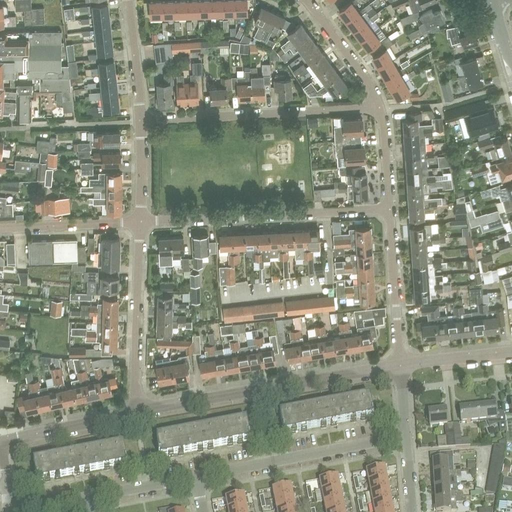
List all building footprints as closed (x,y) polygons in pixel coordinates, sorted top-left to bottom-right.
[(31,8),(30,0),(15,0),(16,10),(24,9),(25,24),(45,23),(44,8),(31,8)] [(211,15),(211,0),(198,1),(199,15),(211,15)] [(223,15),(222,0),(219,0),(211,0),(211,15),(212,29),(216,29),(216,15),(223,15)] [(234,0),(222,0),(223,15),(228,14),(235,14),(234,0)] [(248,14),(247,0),(234,0),(235,14),(248,14)] [(346,21),(358,12),(353,6),(359,0),(353,0),(350,2),(339,11),(346,21)] [(395,0),(392,2),(390,2),(392,6),(394,9),(409,3),(413,13),(426,8),(425,5),(436,0),(395,0)] [(187,16),(186,1),(174,2),(175,16),(187,16)] [(199,15),(198,1),(186,1),(187,16),(199,15)] [(163,17),(162,2),(150,2),(150,17),(163,17)] [(175,16),(174,2),(162,2),(163,17),(175,16)] [(109,17),(107,4),(93,6),(95,18),(109,17)] [(354,30),(365,22),(360,16),(370,7),(368,4),(358,12),(346,21),(354,30)] [(21,18),(15,18),(15,16),(4,17),(3,5),(0,5),(0,25),(22,25),(21,18)] [(73,8),(64,9),(65,19),(74,18),(73,8)] [(261,40),(274,13),(262,8),(255,22),(260,24),(254,37),(260,40),(261,40)] [(427,32),(436,30),(433,25),(445,20),(441,10),(434,13),(431,10),(423,13),(420,16),(423,20),(421,21),(418,24),(420,28),(408,33),(411,39),(427,32)] [(279,33),(286,19),(274,13),(261,40),(260,40),(258,44),(264,47),(272,30),(279,33)] [(418,13),(401,20),(404,26),(418,20),(419,17),(418,13)] [(373,22),(378,17),(375,14),(370,18),(373,22)] [(110,28),(109,17),(95,18),(96,30),(110,28)] [(361,40),(372,32),(365,22),(354,30),(361,40)] [(401,22),(397,24),(401,31),(398,32),(400,36),(406,32),(401,22)] [(276,53),(279,56),(283,54),(282,53),(284,51),(285,51),(289,48),(290,49),(308,35),(300,24),(288,33),(291,38),(281,46),(282,48),(276,53)] [(244,29),(240,27),(235,37),(240,39),(244,29)] [(464,49),(479,44),(475,29),(460,34),(458,27),(447,29),(447,38),(450,37),(452,44),(462,41),(464,49)] [(111,40),(110,28),(96,30),(96,35),(97,42),(111,40)] [(0,84),(2,84),(3,78),(7,78),(11,78),(11,81),(11,87),(16,87),(16,89),(20,89),(29,89),(61,89),(64,112),(73,111),(70,84),(70,78),(68,66),(61,66),(61,34),(29,34),(29,32),(0,31),(0,84)] [(368,50),(380,42),(372,32),(361,40),(368,50)] [(252,38),(244,34),(240,42),(250,43),(252,38)] [(290,49),(293,54),(300,49),(303,54),(316,45),(308,35),(290,49)] [(111,40),(97,42),(91,42),(92,50),(98,49),(98,54),(113,53),(111,40)] [(229,48),(229,40),(200,42),(201,52),(201,54),(208,53),(208,49),(229,48)] [(201,52),(200,42),(172,44),(172,54),(201,52)] [(249,44),(235,43),(234,53),(248,54),(249,44)] [(73,44),(66,45),(68,62),(75,61),(73,44)] [(172,54),(172,44),(165,44),(154,46),(156,65),(167,64),(173,63),(172,61),(172,54)] [(311,64),(323,55),(316,45),(303,54),(311,64)] [(279,56),(276,53),(272,48),(269,48),(270,61),(283,60),(279,56)] [(373,57),(379,68),(391,61),(385,50),(373,57)] [(284,62),(288,60),(283,54),(279,56),(283,60),(284,62)] [(311,64),(319,74),(331,65),(323,55),(311,64)] [(480,70),(478,65),(485,63),(483,56),(476,58),(476,57),(459,63),(460,64),(461,67),(462,67),(465,74),(465,75),(480,70)] [(441,64),(443,70),(460,64),(459,63),(458,59),(441,64)] [(68,66),(70,78),(77,77),(78,77),(77,61),(75,61),(68,62),(68,66)] [(115,73),(114,61),(99,62),(100,68),(91,69),(92,76),(101,75),(115,73)] [(391,61),(379,68),(385,78),(397,71),(395,67),(391,61)] [(178,103),(198,102),(197,82),(196,82),(195,75),(202,74),(201,62),(192,62),(192,74),(190,74),(190,83),(184,83),(183,75),(176,75),(178,103)] [(270,76),(270,64),(262,65),(262,76),(270,76)] [(299,72),(300,72),(306,68),(303,64),(292,72),(295,75),(299,72)] [(326,84),(339,75),(331,65),(319,74),(326,84)] [(264,84),(271,83),(270,76),(262,76),(257,76),(257,68),(251,68),(251,69),(253,99),(265,99),(264,84)] [(435,78),(431,68),(425,70),(429,80),(435,78)] [(239,100),(253,99),(251,69),(246,69),(246,75),(237,75),(239,100)] [(469,88),(484,83),(480,70),(465,75),(465,74),(459,76),(463,89),(469,88)] [(391,88),(403,81),(397,71),(385,78),(391,88)] [(116,85),(115,73),(101,75),(102,87),(116,85)] [(280,98),(292,97),(290,79),(285,79),(285,75),(275,75),(275,90),(279,90),(280,98)] [(307,85),(303,89),(309,96),(321,95),(323,95),(323,94),(330,89),(334,95),(346,85),(339,75),(326,84),(317,90),(316,88),(311,82),(307,85)] [(165,84),(158,85),(159,105),(171,104),(170,90),(172,90),(172,78),(165,78),(165,84)] [(222,89),(210,90),(211,102),(227,101),(227,90),(232,90),(231,78),(222,79),(222,89)] [(397,99),(409,92),(403,81),(391,88),(397,99)] [(449,82),(441,84),(444,91),(451,89),(449,82)] [(118,97),(116,85),(102,87),(103,92),(89,94),(90,100),(103,99),(118,97)] [(0,96),(4,97),(4,98),(16,99),(17,92),(4,91),(5,87),(0,87),(0,96)] [(20,89),(20,121),(29,121),(29,89),(20,89)] [(0,105),(3,105),(3,107),(16,108),(16,103),(3,102),(4,98),(4,97),(0,96),(0,105)] [(119,109),(118,97),(103,99),(104,106),(86,108),(87,117),(92,116),(92,118),(102,117),(102,111),(119,109)] [(498,128),(492,108),(478,112),(476,104),(444,113),(447,122),(464,117),(470,136),(498,128)] [(0,115),(2,115),(2,114),(9,115),(9,113),(16,113),(16,108),(3,107),(3,105),(0,105),(0,115)] [(432,119),(433,124),(418,126),(417,120),(422,120),(421,113),(409,114),(410,120),(404,121),(405,129),(405,133),(444,131),(442,118),(432,119)] [(364,133),(363,119),(344,120),(344,126),(336,127),(336,133),(335,133),(335,142),(351,141),(351,134),(364,133)] [(103,133),(103,134),(96,134),(96,131),(89,132),(90,143),(77,144),(78,151),(90,150),(90,151),(91,151),(91,146),(120,144),(119,132),(103,133)] [(426,144),(425,136),(444,135),(444,131),(405,133),(406,138),(405,138),(406,146),(426,144)] [(494,146),(491,138),(478,142),(480,149),(494,146)] [(495,143),(497,148),(490,150),(493,160),(500,158),(499,155),(511,151),(508,139),(495,143)] [(2,156),(11,157),(12,149),(3,148),(4,141),(0,140),(0,156),(2,157),(2,156)] [(40,162),(47,163),(48,151),(49,143),(50,141),(37,140),(36,152),(41,153),(40,162)] [(366,161),(365,147),(352,148),(351,141),(335,142),(336,151),(338,151),(338,157),(347,156),(347,162),(366,161)] [(426,151),(426,144),(406,146),(406,153),(407,153),(407,158),(434,156),(434,150),(426,151)] [(103,159),(103,165),(121,165),(120,152),(103,153),(94,153),(94,159),(103,159)] [(434,156),(407,158),(407,162),(407,170),(427,169),(427,161),(434,161),(434,156)] [(0,162),(0,170),(30,174),(31,166),(36,167),(39,163),(31,162),(15,160),(14,168),(6,167),(6,163),(0,162)] [(511,160),(505,163),(505,161),(491,166),(491,167),(487,168),(486,163),(471,167),(474,176),(492,171),(493,171),(494,174),(498,173),(501,181),(510,178),(509,176),(511,174),(511,160)] [(39,167),(37,180),(45,181),(45,179),(47,163),(40,162),(40,163),(39,163),(39,167)] [(367,181),(367,173),(362,173),(362,165),(339,167),(340,174),(341,175),(345,175),(346,182),(339,183),(340,187),(367,185),(366,181),(367,181)] [(427,169),(407,170),(408,178),(409,182),(436,180),(435,176),(435,174),(428,175),(427,169)] [(121,173),(108,173),(99,173),(99,179),(90,179),(90,186),(93,186),(120,186),(120,182),(121,182),(121,173)] [(409,187),(408,187),(409,194),(422,193),(422,194),(430,193),(429,187),(443,186),(443,189),(453,189),(451,179),(444,180),(436,180),(409,182),(409,187)] [(0,191),(18,193),(19,182),(1,182),(0,190),(0,191)] [(368,198),(368,190),(367,190),(367,185),(340,187),(339,187),(340,188),(340,193),(347,192),(348,199),(368,198)] [(511,197),(511,185),(508,187),(499,190),(494,192),(493,188),(481,191),(483,198),(493,194),(493,195),(495,196),(500,194),(502,200),(511,197)] [(121,199),(121,191),(120,191),(120,186),(93,186),(93,191),(101,191),(101,198),(121,198),(121,199)] [(335,195),(335,193),(340,193),(340,188),(321,190),(313,190),(314,201),(321,201),(321,196),(335,195)] [(442,205),(441,198),(423,199),(422,194),(422,193),(409,194),(410,202),(410,207),(437,205),(442,205)] [(511,197),(502,200),(502,201),(504,201),(506,207),(505,207),(506,212),(511,210),(511,197)] [(62,198),(48,199),(49,214),(63,213),(62,198)] [(123,204),(121,204),(121,203),(121,199),(121,198),(101,198),(93,198),(93,204),(93,205),(108,205),(108,215),(120,215),(120,211),(121,211),(121,210),(123,210),(124,208),(124,205),(123,204)] [(469,218),(468,211),(466,203),(457,204),(455,204),(456,219),(468,218),(469,218)] [(424,218),(424,213),(424,212),(434,212),(434,210),(438,210),(437,205),(410,207),(411,211),(410,211),(411,219),(424,218)] [(473,210),(468,211),(469,218),(468,218),(471,227),(489,221),(501,217),(499,211),(497,210),(487,214),(487,213),(475,217),(473,210)] [(503,225),(501,217),(489,221),(491,229),(503,225)] [(446,237),(446,233),(432,234),(432,224),(424,225),(424,226),(411,227),(412,235),(413,240),(446,237)] [(370,240),(370,236),(371,236),(370,228),(357,229),(357,235),(350,236),(350,237),(343,237),(334,237),(334,243),(354,241),(354,242),(370,240)] [(320,250),(319,230),(312,230),(312,231),(307,232),(308,244),(309,265),(313,264),(312,258),(313,258),(313,251),(320,250)] [(295,244),(295,231),(287,232),(287,233),(282,233),(283,246),(284,261),(285,279),(291,279),(290,273),(289,273),(288,253),(289,253),(289,251),(295,251),(296,251),(295,244)] [(308,244),(307,232),(302,232),(302,231),(295,231),(295,244),(296,251),(295,251),(295,253),(303,252),(303,260),(304,260),(304,265),(309,265),(308,244)] [(279,261),(284,261),(283,246),(282,233),(278,233),(278,232),(269,233),(270,246),(270,253),(271,258),(279,258),(279,261)] [(270,246),(269,233),(262,233),(262,234),(257,234),(258,247),(259,262),(260,282),(265,282),(264,262),(271,261),(271,258),(270,253),(270,246)] [(246,248),(245,234),(237,234),(238,235),(233,236),(234,248),(234,249),(239,249),(246,248)] [(258,247),(257,234),(253,235),(253,234),(245,234),(246,248),(251,248),(252,262),(259,262),(258,247)] [(234,248),(233,236),(228,236),(228,235),(220,236),(221,249),(227,248),(227,249),(228,249),(228,255),(229,267),(226,267),(227,284),(235,284),(234,263),(233,249),(234,249),(234,248)] [(192,237),(194,268),(202,267),(201,254),(209,254),(208,236),(192,237)] [(184,252),(183,237),(171,238),(172,259),(181,259),(180,253),(184,252)] [(428,251),(428,245),(433,245),(432,243),(446,242),(446,237),(413,240),(413,244),(412,244),(413,252),(426,251),(428,251)] [(119,253),(120,239),(103,238),(103,252),(119,253)] [(172,259),(171,238),(159,238),(160,266),(173,265),(172,259)] [(72,265),(78,265),(78,262),(86,262),(85,247),(77,247),(77,240),(28,241),(29,263),(72,262),(72,265)] [(372,253),(371,245),(370,240),(354,242),(354,241),(334,243),(335,249),(344,248),(344,247),(351,246),(351,247),(357,247),(358,248),(359,254),(372,253)] [(511,248),(509,241),(498,245),(500,252),(511,248)] [(210,244),(212,254),(220,253),(218,242),(210,244)] [(15,266),(14,244),(7,244),(8,265),(15,266)] [(434,257),(427,257),(426,251),(413,252),(413,260),(414,260),(414,264),(443,262),(443,257),(434,258),(434,257)] [(119,253),(103,252),(98,252),(97,266),(119,267),(119,253)] [(372,265),(372,260),(373,260),(372,253),(359,254),(359,260),(358,260),(352,260),(352,261),(344,262),(345,267),(372,265)] [(480,259),(480,260),(478,261),(480,272),(482,271),(482,272),(489,271),(488,265),(494,263),(492,256),(480,259)] [(475,260),(470,260),(470,261),(467,261),(468,270),(476,269),(475,260)] [(434,275),(433,269),(447,268),(446,262),(443,262),(414,264),(415,269),(414,269),(415,277),(434,275)] [(374,277),(373,269),(372,269),(372,265),(345,267),(336,268),(337,273),(353,272),(353,273),(358,273),(359,278),(374,277)] [(491,271),(489,271),(482,272),(485,284),(494,282),(491,271)] [(28,273),(18,272),(20,280),(20,285),(27,285),(28,273)] [(87,281),(95,281),(94,294),(102,294),(102,290),(118,290),(118,289),(120,290),(121,288),(121,284),(120,283),(118,282),(118,277),(98,277),(98,272),(87,272),(87,281)] [(482,283),(480,272),(474,273),(476,284),(482,283)] [(200,286),(200,274),(190,275),(191,287),(200,286)] [(451,286),(451,282),(442,282),(442,275),(434,275),(415,277),(415,284),(416,284),(416,289),(451,286)] [(374,289),(373,285),(374,285),(374,277),(359,278),(359,284),(354,285),(354,286),(347,287),(347,286),(336,287),(336,292),(347,291),(374,289)] [(511,285),(508,287),(506,279),(502,280),(505,288),(507,294),(511,292),(511,285)] [(160,290),(173,291),(173,282),(161,282),(160,290)] [(482,294),(481,284),(469,285),(470,296),(482,295),(482,294)] [(431,300),(431,294),(436,294),(436,292),(451,291),(451,286),(416,289),(416,294),(415,294),(414,295),(414,302),(416,304),(425,303),(425,301),(430,301),(430,300),(431,300)] [(375,302),(375,294),(374,294),(374,289),(347,291),(336,292),(336,297),(347,296),(347,298),(354,297),(355,304),(362,303),(362,307),(371,306),(371,302),(375,302)] [(499,330),(498,324),(505,324),(504,309),(489,311),(487,293),(482,294),(482,295),(483,304),(485,317),(486,331),(491,330),(491,331),(499,330)] [(171,309),(178,309),(179,304),(179,303),(172,302),(172,296),(159,296),(158,304),(159,304),(159,308),(171,308),(171,309)] [(116,311),(117,306),(118,299),(104,298),(104,304),(97,304),(97,306),(81,305),(81,310),(116,311)] [(474,333),(473,319),(472,319),(471,313),(464,313),(462,299),(458,300),(458,302),(460,320),(462,333),(466,333),(466,334),(474,333)] [(462,333),(460,320),(458,302),(453,302),(454,315),(453,315),(454,322),(449,322),(448,322),(450,336),(457,335),(457,334),(462,333)] [(486,331),(485,317),(483,304),(477,305),(478,319),(473,319),(474,333),(482,332),(482,331),(486,331)] [(450,336),(448,322),(449,322),(448,315),(440,316),(439,305),(434,306),(437,336),(442,336),(450,336)] [(437,336),(434,306),(423,307),(423,314),(428,314),(430,324),(424,325),(424,323),(417,324),(418,334),(423,334),(423,339),(425,340),(432,340),(433,338),(433,337),(437,336)] [(172,321),(172,315),(171,315),(171,309),(171,308),(159,308),(158,308),(158,316),(159,316),(159,321),(172,321)] [(373,346),(372,336),(377,335),(375,325),(364,327),(363,319),(373,318),(373,309),(354,311),(358,335),(359,334),(361,347),(365,346),(365,347),(373,346)] [(116,311),(81,310),(81,315),(97,315),(97,323),(117,323),(117,316),(116,316),(116,311)] [(344,350),(349,349),(346,336),(344,323),(342,313),(337,313),(340,331),(339,332),(340,338),(334,339),(337,352),(344,351),(344,350)] [(282,319),(276,320),(278,332),(285,331),(283,324),(282,319)] [(171,334),(171,328),(178,328),(178,326),(185,326),(185,328),(192,328),(192,322),(190,322),(172,321),(159,321),(158,325),(157,333),(171,334)] [(359,334),(358,335),(353,336),(351,329),(350,329),(349,322),(344,323),(346,336),(349,349),(353,348),(353,349),(361,348),(361,347),(359,334)] [(117,331),(117,323),(97,323),(97,330),(89,330),(87,330),(87,328),(72,328),(72,335),(86,335),(116,336),(116,331),(117,331)] [(233,333),(232,324),(220,326),(221,334),(233,333)] [(325,353),(322,340),(320,326),(314,327),(315,335),(308,336),(309,343),(310,343),(313,356),(321,355),(321,354),(325,353)] [(337,352),(334,339),(329,340),(327,333),(326,333),(325,326),(320,326),(322,340),(325,353),(329,353),(337,352)] [(287,347),(286,347),(288,360),(296,359),(296,358),(300,357),(296,331),(290,332),(292,342),(287,342),(287,347)] [(313,356),(310,343),(309,343),(304,344),(303,337),(302,338),(300,331),(296,331),(300,357),(305,357),(313,356)] [(251,367),(248,346),(240,347),(238,332),(233,333),(234,339),(236,355),(239,368),(243,367),(243,368),(251,367)] [(227,371),(223,350),(217,351),(214,333),(208,334),(210,345),(210,346),(215,372),(219,371),(219,372),(227,371)] [(116,348),(116,340),(116,336),(86,335),(86,340),(89,340),(97,340),(97,342),(100,342),(99,348),(116,348)] [(193,341),(193,353),(201,353),(200,335),(192,336),(193,341)] [(268,364),(275,362),(272,343),(271,343),(271,342),(266,343),(265,336),(259,338),(263,364),(268,363),(268,364)] [(263,364),(259,338),(254,338),(255,345),(248,346),(251,367),(259,365),(263,364)] [(0,349),(9,350),(10,341),(0,339),(0,349)] [(234,369),(239,368),(236,355),(234,339),(229,340),(231,347),(224,349),(224,350),(223,350),(227,371),(234,370),(234,369)] [(177,341),(177,347),(186,347),(187,354),(193,353),(193,341),(192,341),(177,341)] [(215,372),(210,346),(205,346),(207,359),(200,360),(201,361),(200,362),(202,375),(210,374),(210,373),(215,372)] [(95,349),(95,347),(70,347),(70,355),(85,355),(85,354),(101,354),(101,351),(97,351),(97,349),(95,349)] [(187,356),(179,358),(178,359),(170,360),(171,364),(174,380),(188,377),(186,368),(189,367),(187,356)] [(76,401),(73,388),(67,389),(66,389),(63,375),(64,375),(62,367),(61,367),(59,358),(54,358),(56,368),(55,369),(57,376),(64,403),(68,402),(68,403),(69,403),(69,404),(70,404),(74,403),(75,402),(75,401),(76,401)] [(112,393),(111,388),(117,386),(115,378),(103,381),(100,367),(104,366),(112,365),(110,358),(102,359),(92,362),(97,382),(100,395),(104,394),(104,395),(112,393)] [(87,398),(84,385),(79,359),(74,359),(78,379),(71,381),(73,388),(76,401),(83,399),(87,398)] [(100,395),(97,382),(91,384),(90,377),(88,377),(84,359),(79,359),(84,385),(87,398),(92,397),(100,395)] [(174,380),(171,364),(170,360),(156,362),(159,382),(174,380)] [(64,403),(57,376),(55,369),(50,370),(54,385),(47,387),(52,406),(59,405),(59,404),(64,403)] [(47,387),(40,388),(35,390),(36,395),(40,409),(44,407),(44,408),(52,406),(47,387)] [(36,395),(35,390),(31,391),(29,391),(30,397),(25,399),(24,396),(17,398),(20,409),(26,408),(27,412),(35,410),(40,409),(36,395)] [(370,396),(340,402),(344,422),(374,416),(370,396)] [(344,422),(340,402),(310,408),(314,428),(344,422)] [(504,413),(495,412),(494,404),(477,406),(478,421),(479,421),(479,424),(488,423),(490,427),(497,425),(499,424),(500,433),(506,432),(504,417),(504,413)] [(479,421),(478,421),(477,406),(459,408),(461,423),(471,422),(471,424),(479,424),(479,421)] [(314,428),(310,408),(280,413),(284,434),(314,428)] [(445,410),(435,411),(435,409),(427,410),(425,412),(426,422),(429,421),(430,426),(447,425),(445,410)] [(246,420),(216,426),(220,446),(250,440),(246,420)] [(454,431),(455,447),(470,446),(470,440),(461,441),(459,423),(453,424),(453,431),(454,431)] [(438,449),(455,447),(454,431),(453,431),(453,424),(449,424),(449,425),(445,426),(446,437),(437,438),(438,449)] [(220,446),(216,426),(186,432),(190,452),(220,446)] [(190,452),(186,432),(156,438),(160,458),(190,452)] [(123,444),(93,450),(97,470),(128,464),(123,444)] [(499,444),(494,445),(493,451),(505,453),(506,444),(499,444)] [(97,470),(93,450),(63,455),(67,476),(97,470)] [(504,459),(505,453),(493,451),(492,457),(504,459)] [(448,472),(447,459),(452,459),(452,453),(440,454),(440,460),(432,460),(433,473),(448,472)] [(67,476),(63,455),(33,461),(37,482),(67,476)] [(503,465),(504,459),(492,457),(491,462),(503,465)] [(501,470),(503,465),(491,462),(490,468),(501,470)] [(387,478),(386,471),(388,471),(387,467),(366,471),(369,482),(387,478)] [(449,485),(449,479),(461,478),(460,467),(453,467),(453,472),(448,472),(433,473),(434,487),(449,485)] [(499,482),(500,476),(489,474),(488,480),(499,482)] [(340,487),(339,481),(341,480),(341,476),(319,480),(321,491),(340,487)] [(389,489),(388,482),(390,482),(389,478),(387,478),(369,482),(371,493),(389,489)] [(511,503),(499,502),(498,510),(506,511),(511,511),(511,479),(503,479),(502,487),(511,488),(511,503)] [(455,492),(450,492),(449,485),(434,487),(435,500),(462,498),(462,493),(455,494),(455,492)] [(294,486),(273,490),(275,500),(293,497),(292,490),(294,489),(294,486)] [(497,494),(498,488),(486,486),(485,492),(497,494)] [(342,498),(341,492),(343,491),(343,487),(340,487),(321,491),(324,502),(342,498)] [(391,500),(390,493),(392,493),(392,489),(389,489),(371,493),(373,504),(391,500)] [(246,506),(244,499),(247,499),(246,495),(225,499),(227,510),(246,506)] [(294,501),(296,500),(297,500),(296,496),(293,497),(275,500),(277,511),(295,508),(294,501)] [(331,511),(344,510),(343,503),(345,502),(345,498),(342,498),(324,502),(325,511),(331,511)] [(463,503),(462,498),(435,500),(435,511),(445,511),(456,511),(456,503),(463,503)] [(390,511),(393,511),(392,504),(394,504),(394,500),(391,500),(373,504),(374,511),(390,511)]
